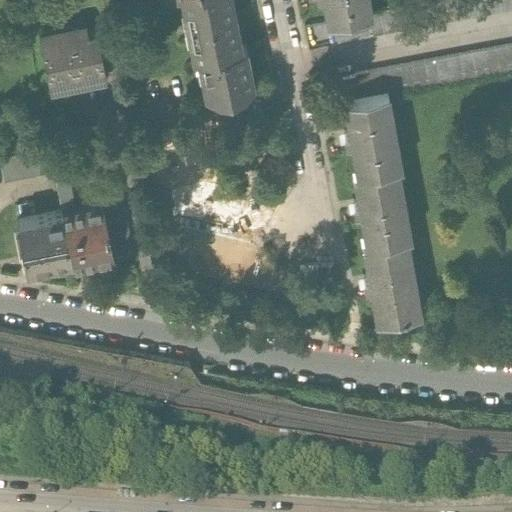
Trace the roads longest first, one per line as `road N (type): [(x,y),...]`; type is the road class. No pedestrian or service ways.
road 1 (residential): [(511,380),(356,367),(0,303)]
road 2 (residential): [(276,0),(310,181),(301,220)]
road 3 (residential): [(124,511),(0,501)]
